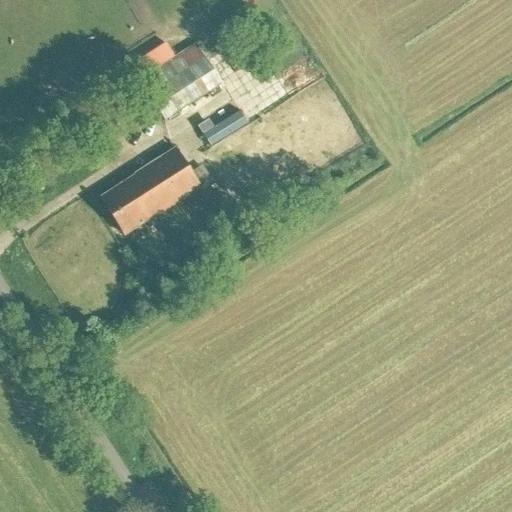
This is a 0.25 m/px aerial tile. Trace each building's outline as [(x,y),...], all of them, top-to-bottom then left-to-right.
[(167,120),(222,84),(196,43),(140,79),(167,120)] [(239,111),(211,129),(205,121),(197,126),(202,134),(210,147),(247,124),(239,111)] [(157,215),(199,188),(175,151),(100,199),(124,235),(156,214),(157,215)] [(37,195),(42,191),(39,186),(34,190),(37,195)] [(183,262),(187,270),(194,265),(189,258),(183,262)]
